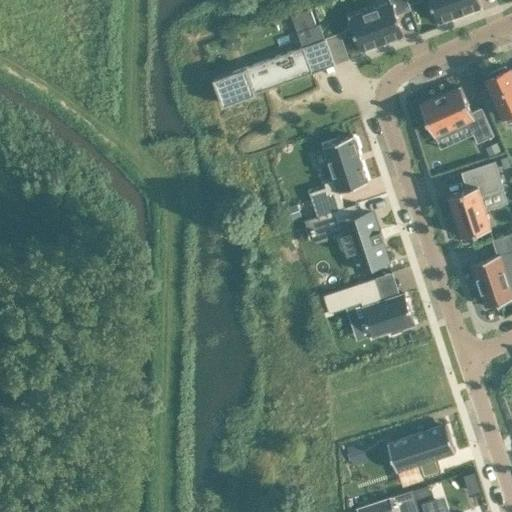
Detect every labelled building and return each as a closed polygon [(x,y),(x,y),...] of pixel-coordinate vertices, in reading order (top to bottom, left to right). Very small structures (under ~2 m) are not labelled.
[(397,13),(411,8),(408,0),(390,0),(391,0),(349,15),(361,49),(404,34),(397,13)] [(477,0),(429,0),(437,22),(480,6),(477,0)] [(312,8),(292,14),(298,32),(302,45),(304,44),(326,37),(321,24),(317,25),(312,8)] [(302,45),(214,75),(224,102),(313,71),(304,44),(302,45)] [(491,75),(487,77),(508,122),(511,119),(511,68),(511,66),(507,68),(506,64),(489,72),(491,75)] [(495,134),(482,106),(472,110),(460,85),(423,102),(437,134),(468,119),(478,141),(495,134)] [(318,214),(308,217),(309,218),(324,212),(345,205),(340,190),(368,180),(358,148),(359,146),(356,138),(354,137),(353,134),(324,144),(335,178),(325,181),(326,185),(310,191),(318,214)] [(284,165),(281,153),(272,156),(275,168),(284,165)] [(467,187),(449,193),(463,235),(492,226),(481,193),(504,186),(495,159),(471,167),(473,174),(464,177),(467,187)] [(345,205),(324,212),(331,233),(342,230),(349,252),(352,252),(357,269),(388,259),(381,238),(384,237),(381,228),(378,229),(372,211),(360,215),(356,201),(345,205)] [(298,203),(288,206),(293,218),(302,215),(298,203)] [(511,236),(511,248),(472,262),(486,305),(511,296),(511,231),(510,232),(511,236)] [(375,276),(324,293),(329,311),(361,300),(373,335),(391,329),(392,332),(415,324),(405,292),(383,299),(375,276)] [(427,427),(388,440),(397,469),(420,462),(424,475),(441,470),(436,456),(456,450),(448,425),(428,431),(427,427)] [(362,440),(347,445),(352,463),(367,458),(362,440)] [(427,483),(412,488),(415,498),(430,493),(427,483)] [(412,488),(357,506),(358,511),(420,511),(415,498),(412,488)] [(431,499),(429,499),(433,511),(454,511),(449,497),(433,502),(431,499)]
